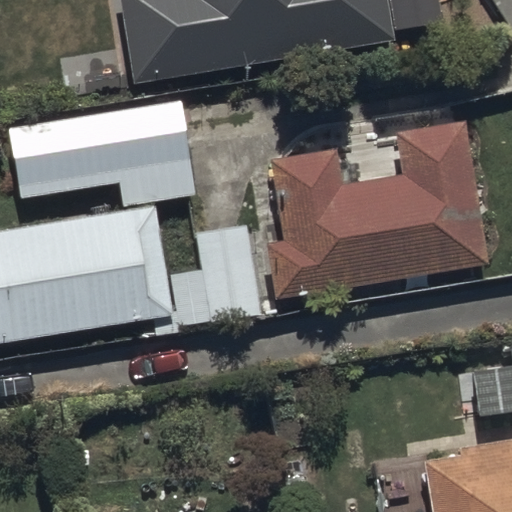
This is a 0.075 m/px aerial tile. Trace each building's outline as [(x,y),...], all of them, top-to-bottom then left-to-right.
[(114,0),(126,73),(391,33),(386,0),(114,0)] [(177,93),(6,123),(18,192),(118,174),(122,200),(194,187),(177,93)] [(248,162),(269,292),(483,259),(460,114),(389,125),(396,166),(336,175),(331,141),(265,151),(266,159),(248,162)] [(155,203),(0,224),(0,340),(145,319),(147,328),(177,324),(177,320),(257,309),(244,216),(189,224),(195,269),(165,273),(155,203)] [(511,367),(511,360),(467,367),(476,428),(511,421),(511,367)] [(511,511),(511,449),(453,459),(455,470),(419,475),(425,511),(511,511)]
